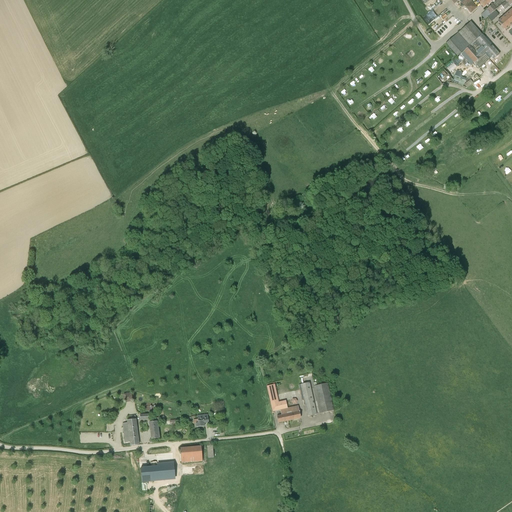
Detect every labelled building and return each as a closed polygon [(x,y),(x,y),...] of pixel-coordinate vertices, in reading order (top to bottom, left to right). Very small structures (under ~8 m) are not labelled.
[(459,0),(462,3),(465,0),(423,0),(438,17),(458,0),(459,0)] [(497,0),(484,12),(488,16),(495,10),(501,5),(505,2),(506,2),(508,0),(497,0)] [(509,6),(511,4),(511,3),(511,0),(508,0),(506,2),(505,2),(501,5),(505,10),(509,6)] [(511,9),(498,21),(505,31),(511,24),(511,9)] [(495,10),(488,16),(487,17),(491,22),(494,19),(499,15),(495,10)] [(445,16),(431,26),(435,32),(449,23),(445,16)] [(458,33),(469,46),(476,40),(482,35),(471,22),(458,33)] [(482,35),(476,40),(487,52),(484,54),(489,60),(490,59),(489,59),(491,57),(493,60),(499,54),(491,44),(492,44),(492,43),(492,42),(486,36),(485,37),(482,35)] [(469,46),(463,51),(473,63),(474,62),(479,68),(489,60),(484,54),(487,52),(476,40),(469,46)] [(466,80),(468,74),(458,70),(455,75),(466,80)] [(465,80),(454,76),(452,82),(463,85),(465,80)] [(316,415),(315,410),(309,382),(300,384),(308,416),(316,415)] [(334,411),(333,406),(328,383),(314,386),(320,414),(334,411)] [(274,385),(267,386),(273,412),(276,411),(281,410),(285,409),(287,409),(286,401),(280,402),(279,403),(274,385)] [(298,407),(287,409),(285,409),(288,421),(300,418),(298,407)] [(288,421),(285,409),(281,410),(282,416),(277,417),(278,423),(288,421)] [(208,422),(208,417),(207,414),(197,415),(198,419),(193,420),(194,424),(196,424),(196,427),(204,427),(204,423),(208,422)] [(135,433),(137,433),(135,416),(130,416),(131,420),(127,421),(127,423),(122,423),(125,443),(130,442),(130,446),(139,445),(138,437),(136,437),(135,433)] [(158,422),(160,421),(160,417),(152,418),(152,422),(149,423),(151,439),(160,438),(158,422)] [(202,461),(201,452),(201,447),(180,448),(181,463),(202,461)] [(158,466),(159,477),(175,477),(175,465),(158,466)] [(153,482),(152,467),(140,468),(142,483),(153,482)]
